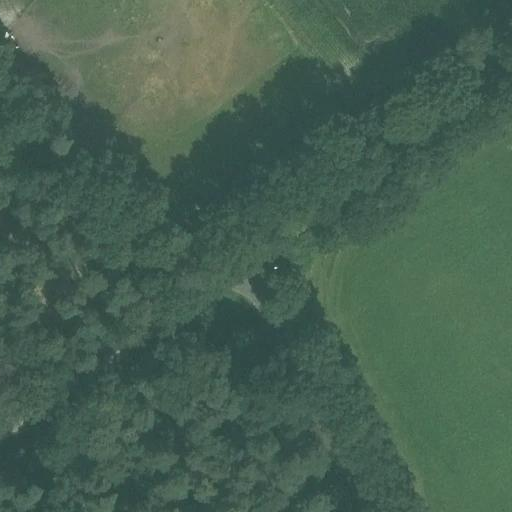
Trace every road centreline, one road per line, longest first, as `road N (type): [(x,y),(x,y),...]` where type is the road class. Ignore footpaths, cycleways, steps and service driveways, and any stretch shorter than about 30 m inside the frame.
road 1 (unclassified): [(219,232),(511,37)]
road 2 (unclassified): [(375,511),(219,232)]
road 3 (unclassified): [(0,406),(219,232)]
